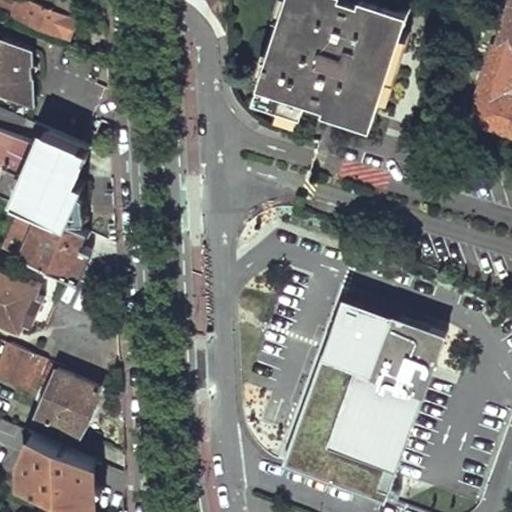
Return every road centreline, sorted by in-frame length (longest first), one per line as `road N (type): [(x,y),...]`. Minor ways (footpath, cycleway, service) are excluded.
road 1 (primary): [(195,511),(163,0)]
road 2 (primary): [(134,0),(156,511)]
